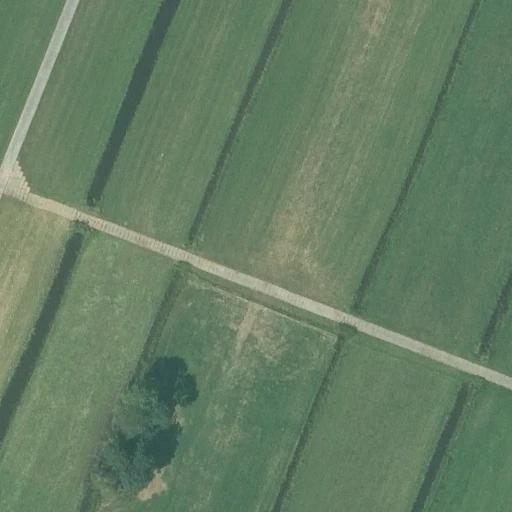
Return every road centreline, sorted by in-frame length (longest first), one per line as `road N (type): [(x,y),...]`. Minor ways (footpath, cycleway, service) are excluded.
road 1 (track): [(1,183),(511,383)]
road 2 (track): [(0,187),(72,0)]
